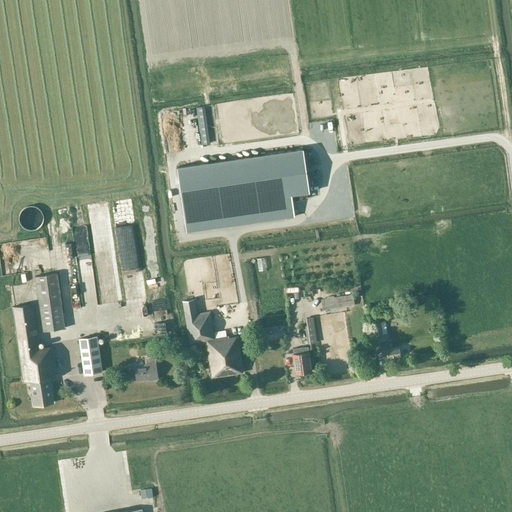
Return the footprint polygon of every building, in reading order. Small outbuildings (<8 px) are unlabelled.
[(208,144),(203,107),(197,108),(202,145),(208,144)] [(303,149),(177,167),(187,232),(294,216),(291,195),(309,192),(303,149)] [(43,219),(43,218),(43,215),(42,213),(40,210),(37,207),(33,206),(30,206),(28,207),(25,208),(23,209),(21,211),(20,213),(19,215),(19,218),(20,222),(20,224),(22,226),(25,229),(27,230),(30,230),(33,230),(34,230),(37,228),(39,227),(41,225),(42,223),(43,221),(43,219)] [(43,331),(65,328),(57,274),(35,277),(43,331)] [(323,311),(355,306),(353,295),(321,299),(323,311)] [(210,319),(209,311),(197,314),(195,299),(183,301),(190,343),(206,341),(212,378),(243,373),(238,336),(229,338),(229,336),(215,338),(212,319),(210,319)] [(51,378),(57,378),(52,346),(40,347),(33,304),(12,307),(23,383),(30,382),(33,406),(54,403),(51,378)] [(385,318),(384,311),(372,313),(373,320),(385,318)] [(317,343),(317,339),(313,317),(304,318),(307,340),(308,344),(317,343)] [(382,335),(381,324),(372,325),(374,337),(382,335)] [(256,342),(286,337),(284,325),(254,330),(256,342)] [(84,375),(102,372),(97,336),(79,339),(84,375)] [(383,360),(400,357),(399,347),(392,348),(391,343),(381,345),(383,360)] [(311,371),(310,361),(308,349),(307,347),(292,349),(293,351),(293,357),(295,373),(311,371)] [(148,381),(159,380),(155,356),(145,358),(146,364),(134,366),(136,382),(148,380),(148,381)]
